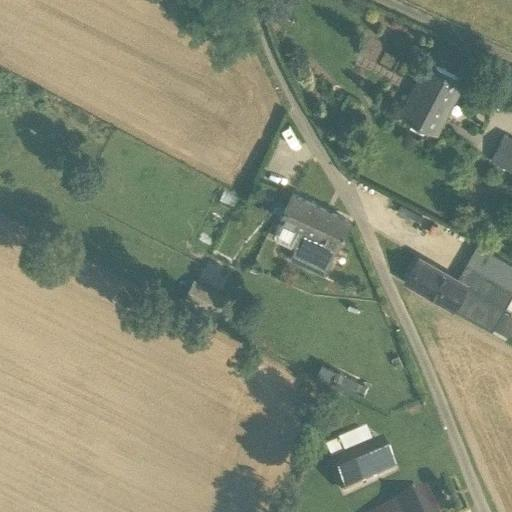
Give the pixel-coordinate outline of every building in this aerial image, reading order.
[(428,62),(401,114),(436,133),(463,81),(428,62)] [(511,139),(504,135),(491,160),(511,170),(511,139)] [(292,193),(270,237),(302,252),(299,258),(304,260),(302,264),(323,275),(349,221),(292,193)] [(473,319),(485,297),(505,308),(511,294),(511,264),(478,245),(467,265),(472,268),(464,284),(418,259),(406,281),(473,319)] [(211,326),(215,318),(204,312),(200,320),(211,326)] [(364,400),(370,387),(336,370),(330,383),(364,400)] [(345,490),(393,468),(381,440),(372,445),(364,429),(338,441),(345,457),(333,463),(345,490)] [(326,447),(333,463),(345,457),(338,441),(326,447)] [(435,511),(425,490),(378,511),(435,511)]
